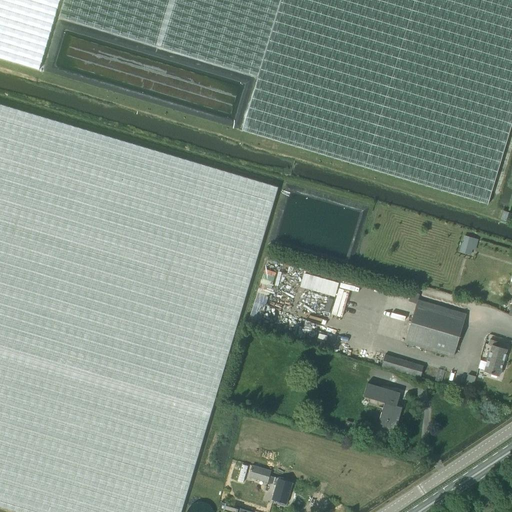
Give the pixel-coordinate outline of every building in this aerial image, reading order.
[(0,0),(0,57),(39,69),(59,0),(0,0)] [(511,0),(63,0),(59,16),(258,76),(241,130),(488,204),(511,123),(511,0)] [(0,506),(20,511),(181,511),(212,409),(278,187),(0,104),(0,506)] [(478,240),(464,236),(462,245),(475,249),(478,240)] [(511,277),(502,310),(506,313),(511,315),(511,277)] [(453,356),(465,313),(418,300),(420,295),(411,292),(408,302),(416,304),(405,342),(453,356)] [(507,350),(496,347),(498,342),(490,340),(488,345),(491,346),(484,371),(499,375),(507,350)] [(423,365),(400,359),(385,354),(382,366),(419,377),(423,365)] [(472,388),(476,376),(468,374),(465,385),(472,388)] [(394,432),(401,407),(396,406),(400,393),(366,383),(362,396),(384,403),(377,427),(394,432)] [(248,476),(276,485),(271,499),(286,504),(292,482),(269,476),(271,471),(252,465),(248,476)]
